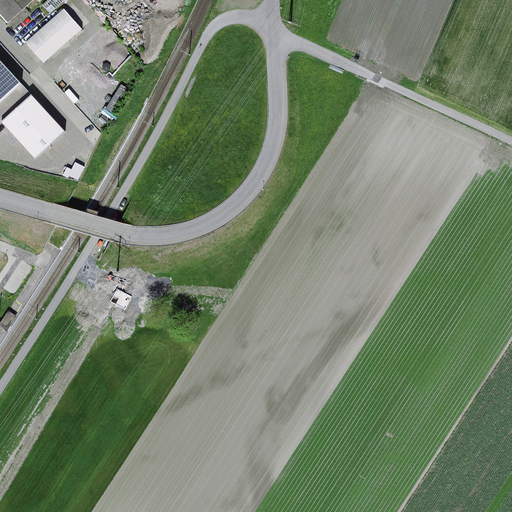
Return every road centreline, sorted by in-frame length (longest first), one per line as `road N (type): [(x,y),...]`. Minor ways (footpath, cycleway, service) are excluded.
road 1 (track): [(511,142),(258,19),(225,19),(208,33),(116,207),(0,388)]
road 2 (unclassified): [(130,233),(185,231),(214,220),(260,177),(277,109),(273,0)]
road 3 (tertiary): [(0,197),(130,233)]
